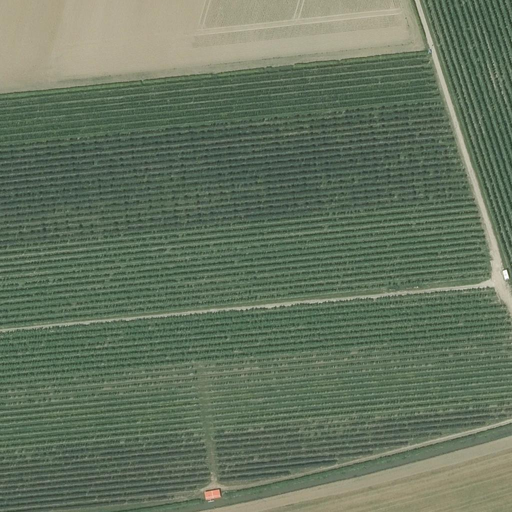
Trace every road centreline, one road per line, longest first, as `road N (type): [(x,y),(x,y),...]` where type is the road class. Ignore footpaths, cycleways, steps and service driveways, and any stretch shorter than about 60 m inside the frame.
road 1 (track): [(416,0),(511,305)]
road 2 (track): [(511,421),(233,488),(213,487),(212,478)]
